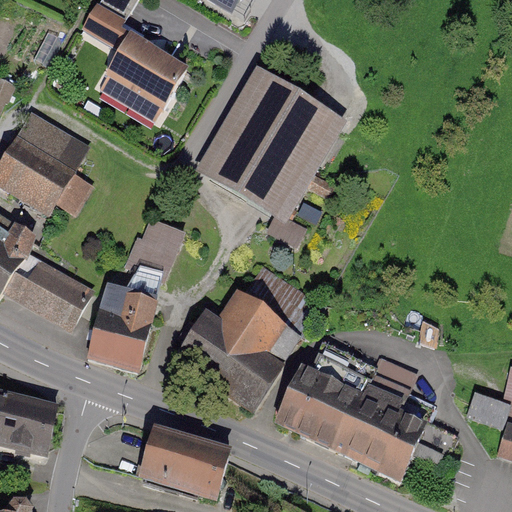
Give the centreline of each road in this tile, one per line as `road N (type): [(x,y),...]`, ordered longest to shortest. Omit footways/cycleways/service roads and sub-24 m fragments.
road 1 (primary): [(96,385),(397,511)]
road 2 (track): [(146,406),(176,320),(226,250),(226,221),(192,182),(190,164)]
road 3 (residential): [(96,385),(59,511)]
